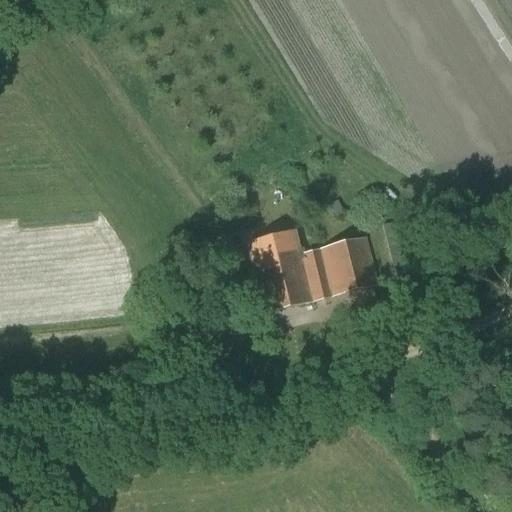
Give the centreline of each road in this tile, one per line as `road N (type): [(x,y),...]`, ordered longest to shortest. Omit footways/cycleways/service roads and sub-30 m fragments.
road 1 (track): [(511,304),(369,380),(213,423),(0,447)]
road 2 (track): [(369,380),(481,511)]
